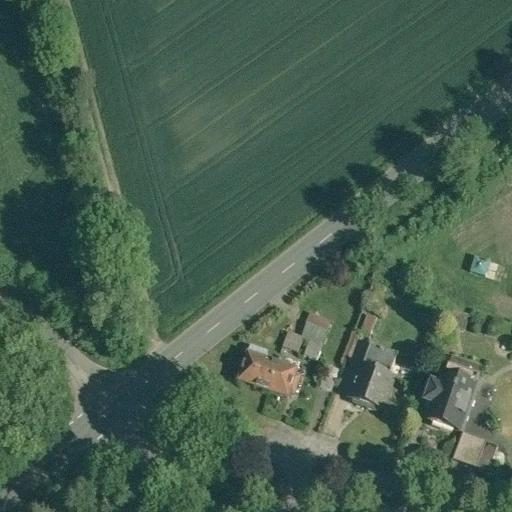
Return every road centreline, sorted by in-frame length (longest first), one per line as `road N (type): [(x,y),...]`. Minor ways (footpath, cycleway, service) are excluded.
road 1 (secondary): [(112,409),(511,92)]
road 2 (unclassified): [(112,409),(34,314),(0,302)]
road 3 (unclassified): [(215,511),(155,474),(112,409)]
road 4 (secondary): [(0,500),(112,409)]
